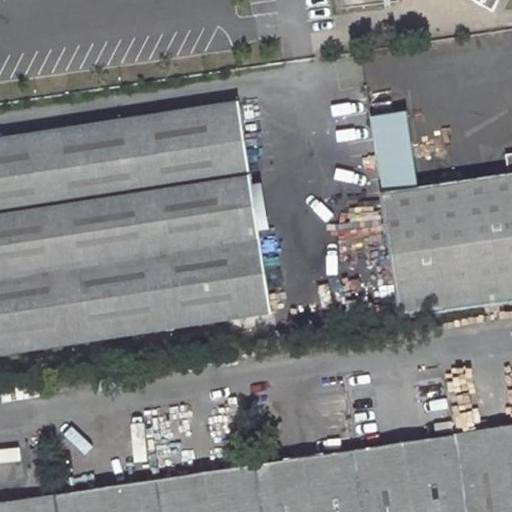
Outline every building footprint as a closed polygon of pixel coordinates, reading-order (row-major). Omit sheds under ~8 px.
[(468,0),(490,12),(497,0),(468,0)] [(0,356),(272,314),(240,105),(0,142),(0,356)] [(381,192),(416,187),(405,111),(370,117),(381,192)] [(511,153),(503,155),(506,175),(379,195),(397,320),(511,302),(511,153)] [(511,511),(511,428),(0,505),(0,511),(511,511)]
